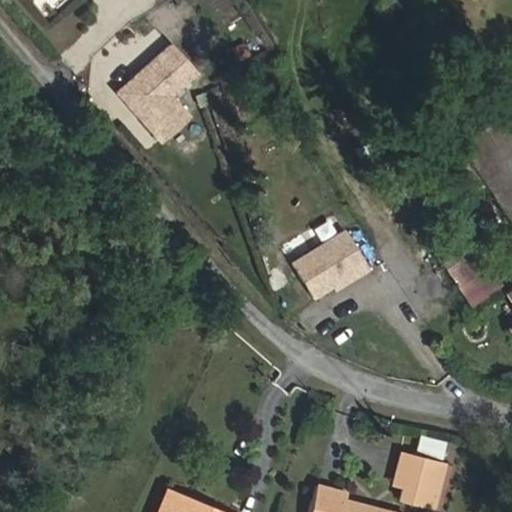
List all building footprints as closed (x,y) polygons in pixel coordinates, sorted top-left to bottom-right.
[(192,80),(203,71),(193,60),(182,69),(192,80)] [(201,88),(210,80),(204,73),(195,81),(201,88)] [(215,99),(212,91),(205,93),(205,96),(208,102),(215,99)] [(511,103),(502,109),(511,124),(511,103)] [(511,125),(502,110),(457,141),(468,157),(486,184),(511,224),(511,125)] [(486,184),(468,157),(450,168),(467,195),(486,184)] [(495,285),(468,245),(470,243),(451,215),(422,235),(441,263),(448,273),(468,303),(495,285)] [(366,268),(342,230),(290,262),(312,296),(331,284),(350,272),(353,276),(366,268)] [(448,273),(441,263),(433,268),(440,278),(448,273)] [(333,288),(353,276),(350,272),(331,284),(333,288)] [(511,285),(503,292),(511,304),(511,323),(508,326),(511,331),(511,285)] [(401,485),(410,453),(399,451),(391,483),(401,485)] [(442,464),(443,462),(410,453),(401,485),(398,499),(431,508),(435,493),(442,464)] [(442,495),(450,466),(442,464),(435,493),(442,495)] [(395,511),(343,498),(345,491),(315,483),(307,511),(395,511)] [(218,511),(166,490),(156,511),(218,511)]
